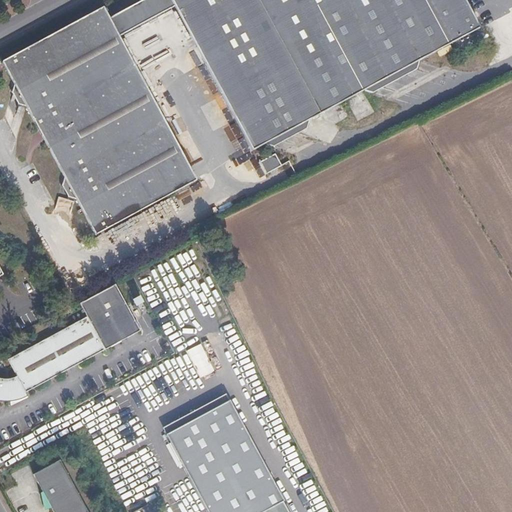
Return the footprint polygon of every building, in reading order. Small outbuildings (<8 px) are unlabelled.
[(139,0),(110,16),(105,4),(2,59),(14,81),(11,91),(20,93),(19,98),(18,102),(26,105),(62,174),(60,183),(68,186),(68,188),(66,194),(74,197),(93,233),(196,179),(120,33),(175,4),(251,150),(264,144),(273,146),(275,138),(283,141),(286,132),(295,128),(227,0),(139,0)] [(227,0),(295,128),(298,126),(306,128),(309,120),(364,91),(372,94),(375,85),(384,87),(387,79),(398,74),(406,76),(409,68),(417,70),(420,62),(482,29),(466,0),(227,0)] [(511,13),(484,26),(490,38),(511,28),(511,13)] [(276,155),(259,162),(265,174),(281,167),(276,155)] [(92,320),(12,361),(21,378),(19,380),(14,381),(6,382),(0,380),(0,403),(5,404),(11,404),(17,404),(23,403),(31,399),(29,394),(144,334),(120,287),(85,305),(92,320)] [(289,511),(230,403),(166,436),(206,511),(289,511)] [(59,511),(92,511),(68,463),(41,477),(50,495),(48,496),(50,510),(57,508),(59,511)]
